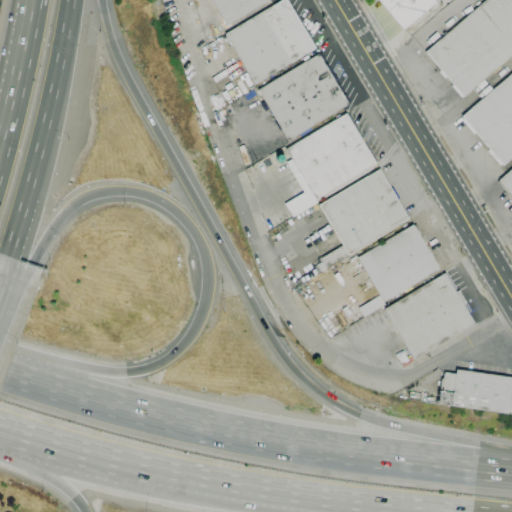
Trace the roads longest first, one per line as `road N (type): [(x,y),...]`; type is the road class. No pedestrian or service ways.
road 1 (motorway): [(479,443),(365,417),(311,379),(276,334),(127,77),(101,0)]
road 2 (motorway): [(2,275),(27,264),(60,216),(98,192),(148,196),(172,209),(202,244),(205,300),(184,345),(124,373),(88,369),(38,387)]
road 3 (motorway): [(511,475),(287,447),(38,387)]
road 4 (motorway): [(15,434),(206,483),(420,511)]
road 5 (secondary): [(511,298),(334,0)]
road 6 (motorway): [(26,198),(70,0)]
road 7 (motorway): [(32,0),(0,148)]
